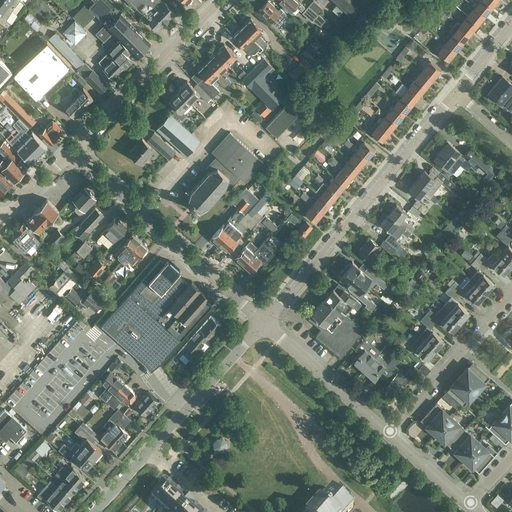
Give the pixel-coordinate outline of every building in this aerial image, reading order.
[(20,0),(19,0),(0,0),(0,11),(2,13),(0,16),(0,22),(6,27),(10,22),(6,19),(20,0)] [(149,43),(106,0),(95,0),(89,7),(138,55),(149,43)] [(167,19),(173,12),(163,2),(162,2),(160,0),(125,0),(130,5),(132,2),(148,17),(146,19),(156,28),(163,22),(164,23),(167,19)] [(301,11),(304,7),(296,0),(278,0),(286,8),(291,3),(301,11)] [(313,0),(309,5),(318,14),(323,9),(313,0)] [(333,0),(358,22),(377,1),(376,0),(333,0)] [(449,0),(448,0),(441,8),(444,11),(448,7),(451,10),(456,6),(453,3),(449,0)] [(492,7),(483,0),(480,0),(478,3),(475,1),(472,5),(475,7),(474,7),(485,16),(492,7)] [(258,10),(270,21),(276,27),(288,16),(280,8),(278,10),(267,1),(258,10)] [(84,25),(95,14),(84,3),(73,15),(84,25)] [(302,13),(312,22),(321,27),(326,21),(318,14),(309,5),(302,13)] [(485,16),(474,7),(467,16),(477,25),(485,16)] [(441,8),(433,15),(436,19),(444,11),(441,8)] [(429,19),(424,24),(428,27),(433,23),(436,26),(440,22),(436,19),(433,15),(429,19)] [(477,25),(467,16),(460,25),(470,33),(477,25)] [(250,18),(241,27),(263,48),(267,44),(258,34),(262,30),(250,18)] [(75,19),(64,31),(76,43),(87,31),(75,19)] [(428,27),(424,24),(412,36),(416,39),(422,44),(428,38),(424,36),(426,34),(423,32),(428,27)] [(470,33),(460,25),(452,34),(463,42),(470,33)] [(261,46),(241,27),(233,36),(250,53),(255,53),(258,49),(260,51),(263,48),(261,46)] [(48,39),(78,69),(77,70),(84,77),(85,77),(101,93),(108,85),(85,62),(55,32),(48,39)] [(463,42),(452,34),(450,38),(445,34),(442,38),(444,40),(443,41),(445,42),(445,43),(455,51),(463,42)] [(109,50),(108,51),(114,57),(125,68),(132,61),(127,56),(131,52),(119,40),(109,50)] [(61,74),(69,66),(70,66),(46,41),(18,69),(16,71),(13,74),(36,98),(61,74)] [(327,51),(318,43),(310,50),(307,47),(301,53),(311,63),(317,57),(319,59),(327,51)] [(455,51),(445,43),(438,52),(448,60),(455,51)] [(223,44),(215,53),(227,66),(231,62),(236,57),(223,44)] [(330,44),(326,48),(330,52),(334,48),(330,44)] [(409,50),(405,46),(400,52),(405,55),(409,50)] [(400,61),(405,55),(400,52),(396,57),(400,60),(400,61)] [(98,61),(104,67),(102,68),(113,79),(125,68),(114,57),(112,59),(106,53),(98,61)] [(219,73),(227,66),(215,53),(206,62),(228,84),(229,83),(225,79),(219,73)] [(263,58),(255,66),(272,84),(279,77),(275,73),(276,71),(263,58)] [(0,84),(12,72),(0,60),(0,84)] [(422,62),(419,66),(423,69),(422,70),(433,79),(440,69),(430,61),(426,66),(422,62)] [(210,82),(215,78),(225,88),(225,87),(228,84),(206,62),(197,71),(203,77),(196,84),(211,98),(212,99),(214,96),(219,91),(210,82)] [(386,69),(390,73),(395,67),(390,64),(386,69)] [(272,84),(255,66),(247,74),(243,70),(238,76),(242,80),(242,79),(271,109),(284,96),(272,84)] [(386,69),(381,75),(386,78),(390,73),(386,69)] [(433,79),(422,70),(415,79),(426,87),(433,79)] [(75,72),(70,77),(81,88),(86,82),(75,71),(75,72)] [(511,84),(502,76),(488,93),(490,95),(488,98),(493,101),(495,99),(501,105),(502,104),(511,112),(511,111),(511,94),(511,93),(511,92),(511,84)] [(426,87),(415,79),(408,88),(418,96),(426,87)] [(187,81),(177,91),(190,103),(199,95),(206,103),(211,98),(196,84),(193,87),(187,81)] [(371,87),(375,91),(380,85),(376,82),(371,87)] [(371,87),(367,92),(371,96),(375,91),(371,87)] [(83,88),(74,96),(84,106),(92,97),(83,88)] [(418,96),(408,88),(401,97),(411,105),(418,96)] [(4,89),(0,92),(0,99),(29,128),(36,121),(4,89)] [(190,103),(177,91),(168,100),(174,106),(171,110),(181,120),(185,116),(181,112),(190,103)] [(59,102),(67,110),(73,116),(84,106),(74,96),(70,100),(65,95),(59,102)] [(411,105),(401,97),(393,105),(404,114),(411,105)] [(365,103),(361,99),(356,105),(361,108),(371,116),(375,111),(365,103)] [(262,101),(255,107),(264,116),(271,110),(262,101)] [(286,105),(265,127),(277,137),(297,116),(286,105)] [(361,108),(356,105),(352,110),(353,110),(348,116),(354,121),(358,115),(357,113),(361,108)] [(404,114),(393,105),(386,114),(396,123),(404,114)] [(255,110),(250,114),(258,122),(263,118),(255,110)] [(199,141),(191,134),(169,114),(156,129),(186,156),(199,141)] [(396,123),(386,114),(379,123),(389,132),(396,123)] [(344,118),(333,130),(337,133),(348,121),(344,118)] [(49,144),(63,130),(52,120),(43,129),(42,127),(38,130),(40,132),(39,133),(49,144)] [(389,132),(379,123),(371,132),(382,141),(389,132)] [(46,147),(30,131),(24,125),(20,129),(28,136),(15,149),(30,164),(46,147)] [(147,139),(169,158),(175,151),(153,132),(147,139)] [(187,200),(192,204),(199,211),(207,207),(225,187),(226,186),(229,187),(239,176),(245,182),(263,162),(230,132),(212,152),(218,157),(208,168),(209,171),(191,191),(187,200)] [(13,147),(5,139),(1,135),(0,135),(0,141),(2,143),(0,144),(0,153),(4,158),(5,156),(10,161),(6,165),(1,160),(0,161),(0,166),(14,180),(28,165),(21,157),(19,159),(10,150),(13,147)] [(128,152),(143,165),(145,162),(144,162),(153,152),(154,153),(156,150),(142,137),(128,152)] [(358,148),(356,151),(367,159),(374,150),(364,141),(358,148)] [(461,154),(447,142),(434,159),(447,171),(448,170),(451,173),(452,172),(453,173),(464,160),(463,159),(464,158),(460,155),(461,154)] [(327,157),(317,149),(313,154),(322,162),(327,157)] [(484,171),(489,165),(471,150),(464,158),(479,171),(481,169),(484,171)] [(354,153),(349,159),(359,168),(367,159),(356,151),(354,153)] [(349,159),(342,168),(352,177),(359,168),(349,159)] [(290,182),(297,187),(310,169),(303,164),(290,182)] [(342,168),(334,177),(345,186),(352,177),(342,168)] [(424,171),(419,176),(416,180),(433,193),(442,182),(458,196),(463,190),(440,171),(436,176),(430,171),(428,174),(424,171)] [(10,183),(3,176),(0,173),(0,184),(5,189),(10,183)] [(318,174),(316,176),(325,184),(327,182),(320,176),(318,174)] [(345,186),(334,177),(327,186),(338,194),(345,186)] [(439,198),(416,180),(408,190),(419,198),(423,194),(430,199),(435,203),(439,198)] [(338,194),(327,186),(320,195),(330,203),(338,194)] [(84,187),(72,200),(85,212),(96,199),(84,187)] [(211,238),(212,238),(210,240),(217,246),(219,244),(257,201),(251,196),(248,193),(250,190),(246,187),(231,203),(241,211),(234,218),(232,216),(224,225),(223,224),(211,238)] [(330,203),(320,195),(316,199),(312,196),(311,198),(303,192),(301,194),(312,204),(323,212),(330,203)] [(34,212),(26,220),(23,223),(35,234),(38,231),(58,211),(46,199),(34,212)] [(424,214),(428,209),(417,200),(412,205),(424,214)] [(257,201),(219,244),(231,255),(243,242),(237,237),(247,225),(251,229),(262,216),(256,210),(260,205),(256,202),(257,202),(257,201)] [(312,204),(305,213),(315,221),(323,212),(312,204)] [(396,205),(388,214),(410,233),(415,227),(409,223),(402,218),(406,213),(396,205)] [(417,217),(420,212),(412,206),(408,210),(417,217)] [(95,207),(80,223),(86,229),(79,236),(83,240),(90,232),(95,226),(94,225),(103,215),(95,207)] [(292,221),(296,217),(291,213),(287,218),(292,221)] [(410,233),(388,214),(381,224),(391,232),(380,245),(390,253),(392,251),(398,256),(397,258),(404,264),(408,259),(396,249),(401,244),(396,240),(402,233),(407,237),(410,233)] [(116,217),(100,235),(106,240),(107,238),(113,242),(127,227),(116,217)] [(267,217),(263,220),(265,222),(264,224),(273,232),(277,226),(267,217)] [(511,229),(506,224),(501,220),(496,225),(501,229),(501,230),(511,239),(511,238),(511,229)] [(306,221),(298,231),(304,235),(309,228),(312,226),(306,221)] [(448,235),(455,227),(449,222),(442,229),(448,235)] [(23,223),(16,229),(18,231),(11,237),(23,248),(30,254),(35,250),(30,245),(37,238),(35,235),(35,234),(23,223)] [(496,235),(506,244),(511,239),(501,230),(496,235)] [(132,234),(121,246),(116,252),(120,256),(118,258),(121,261),(139,241),(132,234)] [(368,260),(379,247),(369,238),(358,251),(368,260)] [(85,241),(76,250),(84,257),(93,248),(85,241)] [(147,247),(139,241),(121,261),(125,264),(132,256),(136,259),(147,247)] [(257,248),(242,265),(250,272),(261,259),(266,263),(276,252),(272,247),(271,248),(264,241),(257,248)] [(245,245),(234,258),(242,265),(257,248),(251,242),(247,247),(245,245)] [(511,249),(508,245),(500,254),(495,250),(511,265),(511,264),(511,249)] [(475,250),(471,254),(486,267),(490,263),(503,274),(511,265),(495,250),(487,258),(480,253),(477,251),(477,252),(475,250)] [(471,254),(467,259),(469,260),(468,261),(471,263),(470,264),(477,270),(470,279),(486,293),(494,284),(481,273),(486,267),(471,254)] [(97,259),(88,269),(96,275),(105,265),(97,259)] [(157,313),(185,282),(176,275),(180,271),(167,260),(164,264),(159,260),(101,325),(135,354),(144,362),(150,370),(161,362),(212,306),(206,301),(178,331),(167,321),(157,313)] [(349,263),(337,276),(347,284),(348,284),(351,286),(348,290),(366,304),(365,306),(371,311),(376,304),(364,295),(375,281),(384,288),(388,283),(363,263),(357,270),(349,263)] [(19,303),(35,287),(27,279),(25,281),(23,279),(31,271),(24,264),(8,280),(15,287),(12,290),(0,277),(0,302),(9,293),(19,303)] [(79,277),(68,267),(49,287),(61,297),(79,277)] [(109,286),(117,277),(112,272),(103,282),(109,286)] [(409,292),(418,281),(412,277),(403,288),(409,292)] [(486,293),(470,279),(462,287),(455,281),(450,286),(468,302),(472,298),(478,303),(486,293)] [(167,321),(198,286),(191,281),(188,285),(188,284),(185,282),(157,313),(167,321)] [(178,331),(206,301),(209,297),(198,286),(167,321),(178,331)] [(456,301),(460,296),(468,303),(468,302),(450,286),(445,292),(450,297),(443,305),(461,322),(469,313),(456,301)] [(67,292),(64,295),(63,296),(73,306),(78,301),(78,302),(82,297),(71,287),(67,292)] [(96,312),(106,300),(92,288),(82,300),(96,312)] [(333,289),(326,297),(345,314),(352,306),(357,309),(361,304),(344,290),(340,295),(333,289)] [(345,314),(326,297),(312,314),(315,317),(313,319),(321,329),(316,335),(341,357),(364,329),(345,314)] [(461,322),(443,305),(435,314),(430,309),(425,315),(435,324),(439,319),(453,331),(461,322)] [(220,324),(211,316),(211,315),(180,350),(189,358),(208,336),(208,337),(220,324)] [(430,329),(435,324),(425,315),(420,320),(426,326),(418,335),(436,350),(444,341),(430,329)] [(353,361),(364,370),(378,354),(367,345),(375,336),(371,332),(355,350),(360,354),(353,361)] [(436,350),(418,335),(411,343),(404,337),(399,343),(410,352),(414,347),(427,359),(436,350)] [(423,364),(410,352),(405,357),(418,369),(423,364)] [(378,354),(364,370),(374,379),(380,372),(385,376),(395,365),(401,359),(394,353),(386,362),(378,354)] [(489,377),(476,365),(472,361),(459,376),(480,394),(481,393),(478,390),(489,377)] [(405,374),(395,365),(385,376),(389,380),(386,384),(396,393),(415,372),(410,368),(405,374)] [(107,387),(103,391),(98,396),(105,401),(113,392),(113,393),(122,382),(110,371),(101,381),(107,387)] [(480,394),(459,376),(446,390),(464,406),(475,393),(478,396),(480,394)] [(134,392),(122,382),(113,393),(109,397),(117,404),(119,401),(122,404),(124,402),(126,404),(129,400),(130,402),(134,397),(134,392)] [(82,401),(90,403),(93,394),(86,391),(82,401)] [(148,391),(135,405),(146,415),(159,401),(148,391)] [(511,401),(502,412),(499,409),(498,411),(511,423),(511,401)] [(435,402),(423,416),(420,420),(435,433),(453,413),(452,412),(449,415),(435,402)] [(0,436),(3,433),(7,437),(8,435),(16,442),(27,430),(5,409),(0,413),(0,436)] [(107,423),(104,426),(107,429),(120,441),(127,433),(122,429),(130,419),(128,418),(118,409),(109,419),(106,422),(107,423)] [(511,435),(511,423),(498,411),(497,412),(500,415),(495,420),(492,417),(485,425),(487,427),(485,428),(492,434),(493,432),(505,443),(511,435)] [(453,413),(435,433),(449,446),(465,429),(452,418),(455,415),(453,413)] [(82,422),(80,424),(74,430),(85,439),(79,445),(94,459),(101,450),(94,444),(98,440),(96,439),(99,436),(82,422)] [(103,440),(101,443),(106,448),(109,445),(113,449),(120,441),(107,429),(101,437),(104,439),(103,440)] [(479,442),(465,429),(449,446),(463,459),(479,442)] [(221,437),(216,437),(213,441),(213,446),(217,449),(222,449),(226,445),(225,440),(221,437)] [(44,441),(35,449),(40,454),(48,445),(44,441)] [(486,448),(479,442),(463,459),(479,472),(497,452),(489,445),(486,448)] [(94,459),(79,445),(76,443),(70,449),(64,443),(59,448),(58,449),(76,465),(80,461),(87,467),(94,459)] [(40,454),(35,449),(28,457),(34,461),(40,454)] [(27,455),(21,462),(26,467),(32,460),(27,455)] [(29,471),(20,462),(14,469),(23,478),(29,471)] [(73,467),(69,472),(62,466),(59,470),(78,486),(85,478),(73,467)] [(78,486),(59,470),(59,469),(55,474),(62,480),(59,483),(71,494),(78,486)] [(49,480),(46,485),(65,501),(71,494),(59,483),(56,486),(49,480)] [(165,480),(150,496),(160,505),(174,489),(165,480)] [(65,501),(46,485),(37,495),(44,501),(46,499),(58,509),(65,501)] [(309,511),(348,511),(352,508),(331,488),(309,511)] [(174,489),(160,505),(167,511),(169,511),(183,497),(174,489)] [(183,497),(169,511),(185,511),(192,504),(183,497)] [(499,503),(494,498),(491,501),(496,506),(499,503)]
